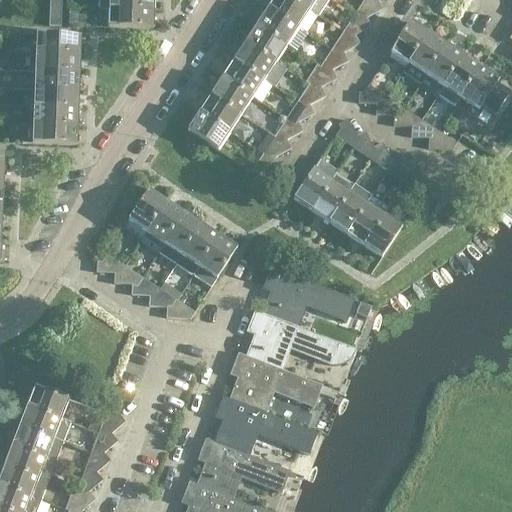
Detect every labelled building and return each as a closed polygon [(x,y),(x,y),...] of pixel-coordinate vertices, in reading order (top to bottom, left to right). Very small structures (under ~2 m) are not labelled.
[(61,0),(50,0),(50,9),(62,9),(61,0)] [(99,0),(99,11),(109,11),(154,13),(154,0),(99,0)] [(289,0),(275,0),(268,11),(299,31),(310,13),(289,0)] [(289,0),(310,13),(318,0),(289,0)] [(362,23),(367,20),(383,12),(378,3),(374,5),(366,0),(355,18),(362,23)] [(62,9),(50,9),(50,18),(61,19),(62,9)] [(109,11),(108,30),(154,32),(154,13),(109,11)] [(268,11),(257,28),(287,48),(299,31),(268,11)] [(61,19),(50,18),(49,28),(61,28),(61,19)] [(351,40),(355,38),(371,29),(367,20),(362,23),(355,18),(343,35),(351,40)] [(390,55),(409,67),(429,36),(411,24),(390,55)] [(257,28),(245,45),(276,65),(287,48),(257,28)] [(340,57),(344,55),(360,47),(355,38),(351,40),(343,35),(332,52),(340,57)] [(426,78),(446,47),(429,36),(409,67),(404,75),(421,86),(426,78)] [(36,56),(81,58),(81,40),(37,38),(36,56)] [(234,63),(265,83),(276,65),(245,45),(234,63)] [(443,89),(463,59),(446,47),(426,78),(443,89)] [(340,57),(332,52),(321,69),(329,75),(333,73),(348,64),(344,55),(340,57)] [(35,74),(80,76),(81,58),(36,56),(35,74)] [(456,108),(481,70),(463,59),(443,89),(439,96),(456,108)] [(265,83),(234,63),(223,80),(253,100),(265,83)] [(317,92),(321,90),(337,81),(333,73),(329,75),(321,69),(317,67),(306,85),(309,87),(317,92)] [(473,120),(481,108),(494,117),(510,94),(496,85),(499,82),(481,70),(456,108),(473,120)] [(35,92),(79,94),(80,76),(35,74),(35,92)] [(242,118),(253,100),(223,80),(211,98),(242,118)] [(306,109),(310,107),(325,99),(321,90),(317,92),(309,87),(298,104),(306,109)] [(364,96),(360,95),(359,105),(377,107),(382,107),(387,100),(369,88),(364,96)] [(35,92),(34,110),(79,112),(79,94),(35,92)] [(200,115),(230,135),(242,118),(211,98),(200,115)] [(399,119),(404,111),(387,100),(382,107),(377,107),(376,117),(394,118),(399,119)] [(294,127),(298,125),(314,116),(310,107),(306,109),(298,104),(286,122),(294,127)] [(34,110),(33,128),(78,129),(79,112),(34,110)] [(416,130),(422,123),(404,111),(399,119),(394,118),(393,128),(412,130),(416,130)] [(188,133),(219,153),(230,135),(200,115),(188,133)] [(283,144),(287,142),(303,134),(298,125),(294,127),(286,122),(275,139),(283,144)] [(340,131),(336,139),(353,150),(358,143),(356,139),(347,122),(338,127),(340,131)] [(433,141),(438,133),(422,123),(416,130),(412,130),(411,140),(429,141),(433,141)] [(23,146),(32,146),(77,148),(78,129),(33,128),(23,127),(23,146)] [(433,141),(429,141),(428,151),(452,153),(457,146),(438,133),(433,141)] [(358,143),(353,150),(371,162),(376,154),(374,150),(365,134),(356,139),(358,143)] [(272,162),(276,160),(291,151),(287,142),(283,144),(275,139),(269,135),(258,152),(264,157),(263,157),(272,162)] [(376,154),(371,162),(388,173),(393,165),(391,161),(382,145),(374,150),(376,154)] [(259,179),(280,168),(276,160),(272,162),(263,157),(252,175),(259,179)] [(393,165),(388,173),(406,185),(411,177),(408,173),(400,157),(391,161),(393,165)] [(411,177),(406,185),(424,196),(428,189),(417,168),(408,173),(411,177)] [(331,184),(313,172),(294,202),(312,214),(331,184)] [(312,214),(329,225),(349,195),(354,187),(337,176),(331,184),(312,214)] [(349,195),(329,225),(347,237),(366,206),(371,199),(354,187),(349,195)] [(149,193),(129,224),(126,228),(145,240),(147,236),(147,235),(167,205),(149,193)] [(347,237),(364,248),(384,218),(388,210),(371,199),(366,206),(347,237)] [(159,255),(164,247),(184,216),(167,205),(147,235),(147,236),(145,240),(142,244),(159,255)] [(184,216),(164,247),(181,258),(201,228),(184,216)] [(382,260),(402,230),(384,218),(364,248),(382,260)] [(176,267),(193,278),(219,239),(201,228),(181,258),(176,267)] [(219,239),(193,278),(211,290),(237,251),(219,239)] [(102,265),(98,264),(97,274),(115,276),(120,276),(125,269),(107,257),(102,265)] [(120,276),(115,276),(115,286),(132,287),(137,288),(142,280),(125,269),(120,276)] [(262,316),(299,330),(307,309),(348,325),(356,303),(343,298),(271,270),(263,292),(270,295),(262,316)] [(137,288),(132,287),(132,297),(150,299),(155,299),(160,292),(142,280),(137,288)] [(155,299),(150,299),(149,309),(167,310),(172,311),(177,303),(160,292),(155,299)] [(190,322),(195,315),(177,303),(172,311),(167,310),(167,320),(190,322)] [(255,313),(247,335),(254,338),(246,359),(283,373),(290,352),(330,367),(331,366),(333,367),(335,367),(337,366),(338,366),(342,365),(345,363),(347,362),(348,361),(350,360),(351,358),(352,357),(353,355),(354,353),(354,352),(299,330),(262,316),(255,313)] [(230,401),(266,416),(274,395),(314,410),(316,406),(321,408),(325,400),(328,401),(332,392),(283,373),(246,359),(238,356),(230,377),(237,380),(230,401)] [(27,409),(61,422),(69,402),(35,389),(27,409)] [(213,444),(250,458),(258,438),(298,453),(300,446),(309,450),(314,438),(305,434),(306,431),(266,416),(230,401),(222,399),(214,420),(221,423),(213,444)] [(27,409),(20,429),(63,445),(71,426),(61,422),(27,409)] [(115,419),(107,416),(102,429),(91,425),(88,432),(99,436),(99,437),(107,440),(111,436),(125,424),(118,416),(115,419)] [(63,445),(20,429),(12,448),(47,461),(47,460),(56,464),(63,445)] [(99,437),(91,456),(100,459),(104,456),(118,444),(111,436),(107,440),(99,437)] [(206,442),(198,463),(205,466),(197,487),(234,501),(241,481),(281,496),(290,474),(250,458),(213,444),(206,442)] [(12,448),(5,468),(48,484),(56,464),(47,460),(47,461),(12,448)] [(91,456),(88,463),(84,475),(92,479),(96,475),(110,463),(104,456),(100,459),(91,456)] [(0,487),(41,503),(48,484),(5,468),(0,480),(0,487)] [(84,498),(89,494),(103,483),(96,475),(92,479),(84,475),(76,495),(84,498)] [(187,511),(261,511),(234,501),(197,487),(189,484),(181,506),(189,509),(187,511)] [(37,511),(41,503),(0,487),(0,510),(5,511),(37,511)] [(83,511),(95,502),(89,494),(84,498),(76,495),(72,494),(65,511),(83,511)]
